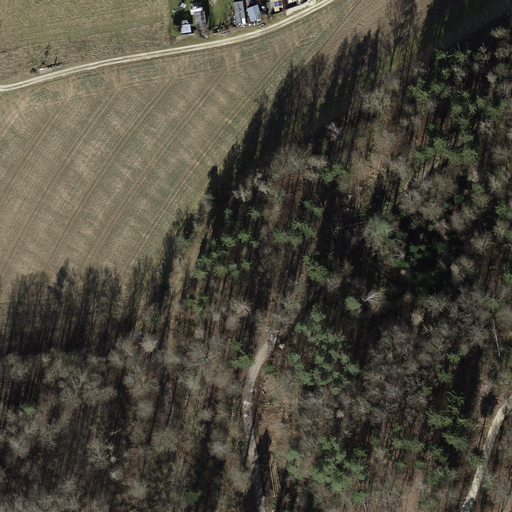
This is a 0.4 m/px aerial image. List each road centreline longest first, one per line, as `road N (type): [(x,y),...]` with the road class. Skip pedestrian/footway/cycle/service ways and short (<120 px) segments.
road 1 (track): [(181,511),(160,346),(204,230),(295,137),(511,12)]
road 2 (track): [(0,88),(93,62),(242,38),(324,0)]
road 3 (track): [(174,293),(128,336),(73,352),(0,359)]
